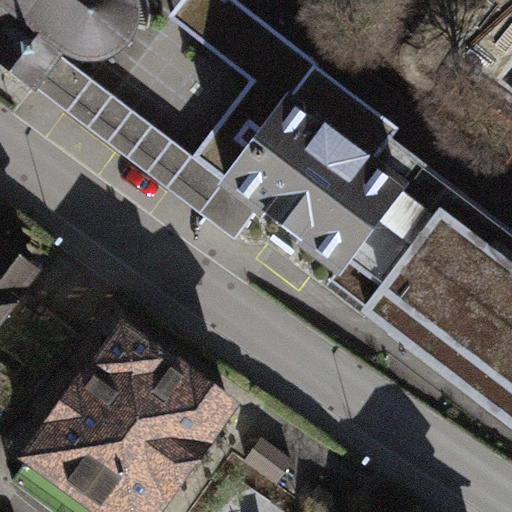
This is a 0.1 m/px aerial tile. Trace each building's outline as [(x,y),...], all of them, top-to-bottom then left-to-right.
[(0,0),(0,64),(34,91),(38,86),(65,49),(69,44),(87,50),(102,50),(122,43),(137,28),(142,11),(143,0),(0,0)] [(179,0),(169,14),(253,82),(286,107),(321,61),(244,0),(179,0)] [(200,153),(65,49),(38,86),(236,237),(264,200),(200,153)] [(253,82),(200,153),(264,200),(345,260),(427,154),(398,132),(404,122),(321,61),(286,107),(253,82)] [(511,218),(427,154),(345,260),(331,279),(511,416),(511,218)] [(0,328),(49,264),(0,227),(0,328)] [(136,317),(30,474),(87,511),(151,511),(237,385),(136,317)]
